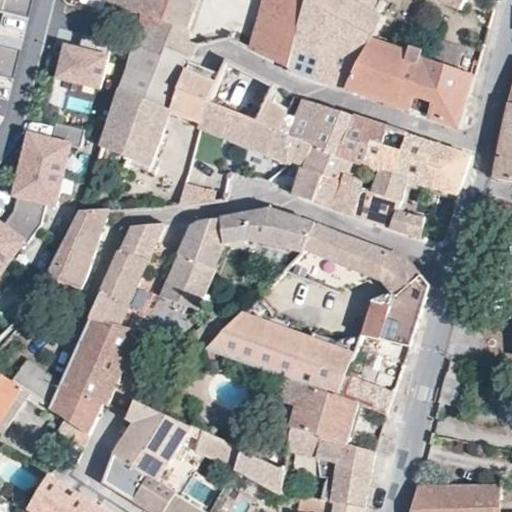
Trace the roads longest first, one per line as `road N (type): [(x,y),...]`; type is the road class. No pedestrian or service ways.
road 1 (residential): [(91,290),(119,222),(265,201),(458,268)]
road 2 (residential): [(210,58),(225,52),(308,92),(491,155)]
road 3 (residential): [(393,511),(458,268)]
road 4 (residential): [(0,145),(47,0)]
